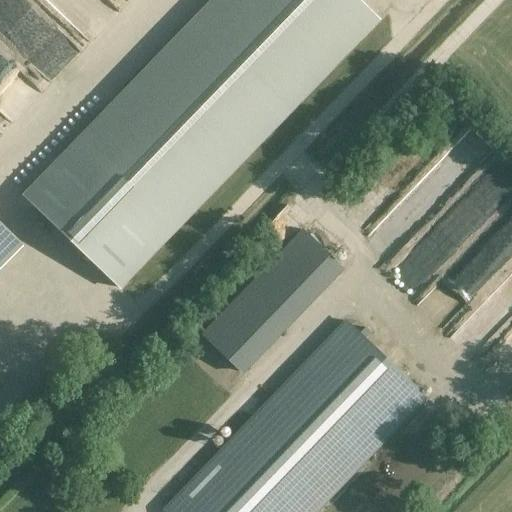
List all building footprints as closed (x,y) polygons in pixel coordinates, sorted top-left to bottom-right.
[(129,281),(126,279),(376,19),(379,21),(379,20),(358,0),(216,0),(36,188),(33,186),(24,195),(122,288),(129,281)] [(442,157),(373,224),(389,241),(458,173),(442,157)] [(470,200),(488,212),(511,177),(511,173),(497,163),(470,200)] [(390,272),(412,292),(485,213),(464,193),(390,272)] [(472,301),(511,244),(511,214),(500,206),(445,283),(472,301)] [(0,270),(22,248),(0,226),(0,270)] [(302,227),(200,332),(218,349),(320,244),(302,227)] [(511,311),(511,271),(454,336),(474,353),(511,311)] [(444,324),(458,303),(433,286),(418,307),(444,324)] [(164,510),(166,511),(318,511),(426,399),(345,321),(164,510)] [(511,333),(495,353),(503,360),(492,373),(511,389),(511,333)]
